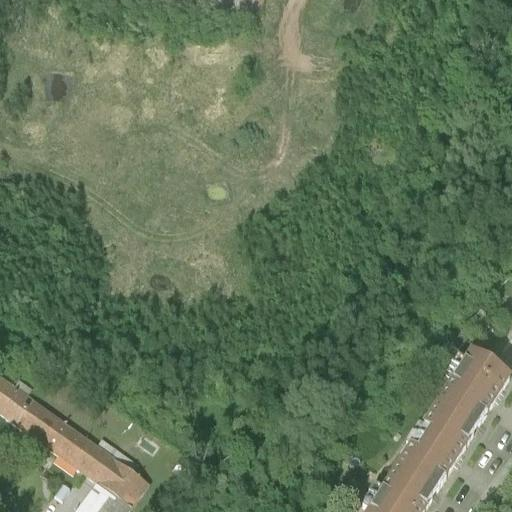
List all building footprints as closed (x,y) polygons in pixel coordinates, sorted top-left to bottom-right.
[(469,360),(447,394),(487,419),(508,385),(469,360)] [(0,420),(99,491),(128,511),(133,511),(149,489),(0,383),(0,420)] [(447,394),(426,427),(465,452),(487,419),(447,394)] [(426,427),(405,461),(444,486),(465,452),(426,427)] [(145,438),(138,448),(153,460),(161,449),(145,438)] [(405,461),(383,494),(410,511),(427,511),(444,486),(405,461)] [(128,511),(99,491),(82,511),(128,511)] [(410,511),(383,494),(372,511),(410,511)]
